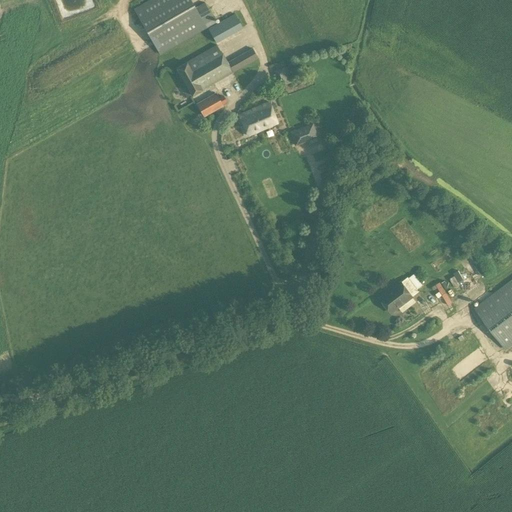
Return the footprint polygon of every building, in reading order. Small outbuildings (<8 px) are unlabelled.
[(204,2),(195,7),(190,0),(148,0),(133,9),(159,54),(216,22),(204,2)] [(242,26),(240,22),(242,21),(238,14),(230,19),(228,16),(207,28),(215,42),(236,30),(242,26)] [(252,48),(226,63),(217,46),(176,68),(192,96),(232,73),(232,72),(233,73),(258,58),(252,48)] [(291,82),(286,67),(274,71),(279,86),(291,82)] [(216,94),(197,105),(203,116),(222,104),(216,94)] [(247,136),(278,123),(269,102),(239,115),(247,136)] [(313,122),(289,132),(295,146),(308,141),(310,145),(319,141),(317,137),(318,137),(313,122)] [(344,189),(357,186),(354,177),(341,180),(344,189)] [(448,277),(453,287),(458,285),(456,281),(457,280),(454,274),(448,277)] [(468,276),(457,282),(460,287),(470,281),(468,276)] [(511,278),(474,308),(506,350),(511,345),(511,278)] [(402,281),(380,298),(391,313),(413,296),(402,281)] [(444,290),(450,301),(455,298),(449,288),(444,290)] [(484,361),(477,352),(455,369),(462,378),(484,361)]
